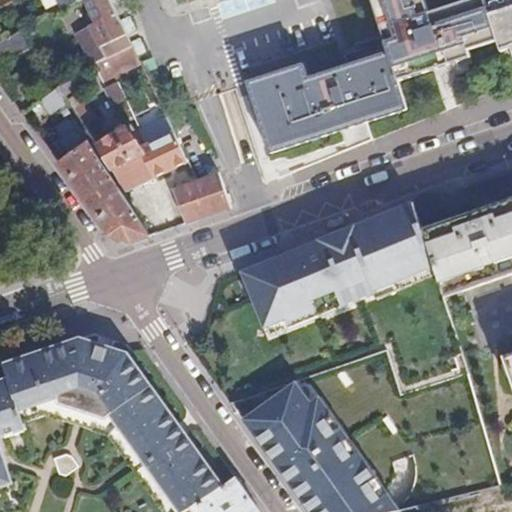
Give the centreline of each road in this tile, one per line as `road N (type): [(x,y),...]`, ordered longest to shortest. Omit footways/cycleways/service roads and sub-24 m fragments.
road 1 (secondary): [(511,137),(113,276)]
road 2 (residential): [(113,276),(286,511)]
road 3 (residential): [(0,120),(113,276)]
